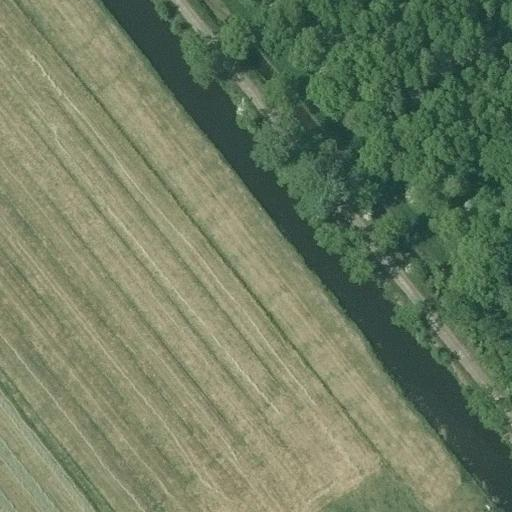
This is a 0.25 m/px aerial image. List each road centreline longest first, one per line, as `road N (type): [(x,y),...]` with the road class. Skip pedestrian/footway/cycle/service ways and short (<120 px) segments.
road 1 (unclassified): [(511,420),(175,0)]
road 2 (track): [(234,0),(511,338)]
